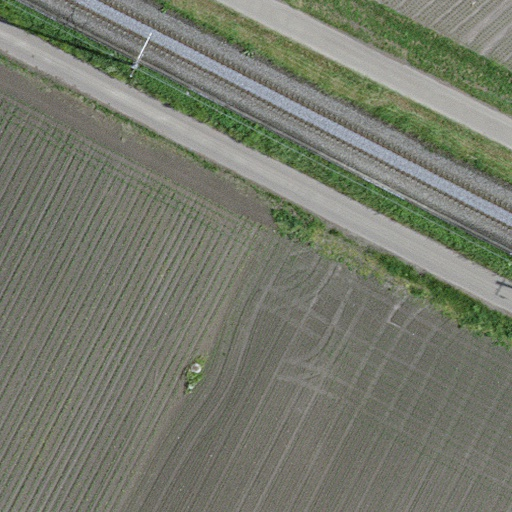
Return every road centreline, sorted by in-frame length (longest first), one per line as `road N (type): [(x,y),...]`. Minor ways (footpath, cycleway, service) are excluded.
road 1 (track): [(511,335),(0,72)]
road 2 (unclassified): [(224,0),(511,140)]
